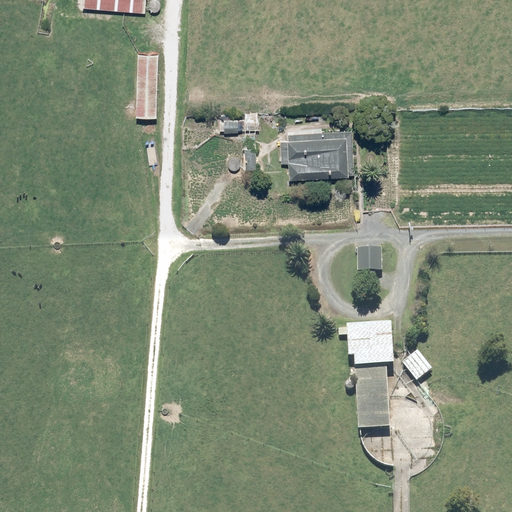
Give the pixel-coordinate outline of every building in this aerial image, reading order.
[(82,0),(82,7),(145,12),(145,0),(82,0)] [(156,115),(158,52),(137,52),(135,115),(156,115)] [(224,130),(224,132),(238,132),(238,128),(238,121),(237,121),(237,118),(223,119),(223,121),(219,121),(219,130),(224,130)] [(288,133),(288,139),(279,139),(281,163),(287,162),(288,178),(354,174),(351,129),(288,133)] [(244,148),(245,169),(256,168),(255,135),(242,135),(242,148),(244,148)] [(233,155),(232,155),(231,156),(230,157),(228,157),(228,158),(227,160),(226,161),(226,162),(226,163),(226,165),(227,166),(228,167),(228,168),(229,169),(231,170),(232,170),(233,170),(234,171),(236,170),(237,170),(238,169),(239,168),(240,167),(241,166),(241,165),(241,164),(242,162),(241,161),(241,160),(240,159),(239,157),(238,157),(237,156),(236,155),(235,155),(233,155)] [(382,249),(357,249),(357,273),(382,273),(382,249)] [(389,429),(386,367),(393,366),(391,325),(370,326),(370,324),(353,325),(353,327),(346,327),(346,329),(339,329),(339,337),(347,337),(348,359),(354,359),(357,431),(389,429)] [(402,364),(416,383),(432,371),(418,352),(402,364)]
